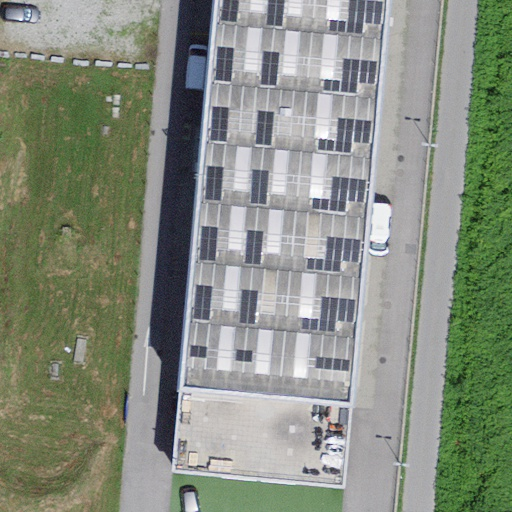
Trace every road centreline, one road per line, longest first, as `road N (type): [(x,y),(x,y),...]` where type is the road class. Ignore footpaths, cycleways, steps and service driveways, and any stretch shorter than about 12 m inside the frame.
road 1 (unclassified): [(415,511),(464,0)]
road 2 (unknown): [(187,0),(141,511)]
